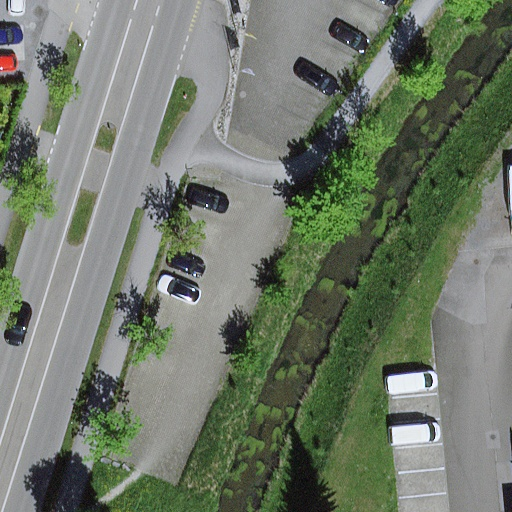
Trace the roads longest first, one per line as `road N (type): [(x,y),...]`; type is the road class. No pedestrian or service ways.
road 1 (primary): [(0,477),(139,0)]
road 2 (unknown): [(484,511),(475,329),(487,303),(511,282)]
